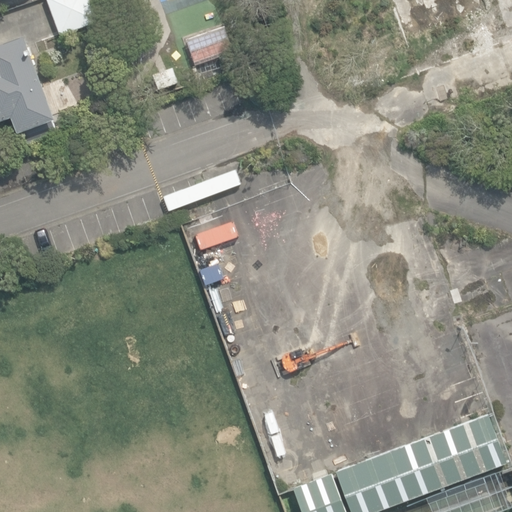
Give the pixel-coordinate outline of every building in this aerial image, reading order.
[(47,0),(60,35),(100,20),(92,0),(47,0)] [(511,0),(379,0),(381,4),(364,9),(403,72),(497,40),(475,0),(506,0),(509,11),(511,10),(511,0)] [(20,130),(25,142),(56,130),(52,119),(55,117),(25,35),(0,44),(0,120),(13,116),(18,131),(20,130)] [(177,85),(171,66),(153,72),(159,91),(177,85)] [(359,290),(317,304),(333,353),(375,339),(359,290)] [(393,383),(350,397),(357,418),(400,403),(393,383)] [(488,414),(289,481),(299,511),(381,511),(507,469),(488,414)]
